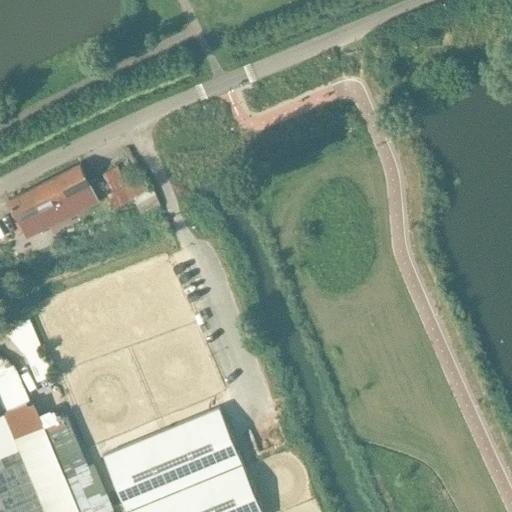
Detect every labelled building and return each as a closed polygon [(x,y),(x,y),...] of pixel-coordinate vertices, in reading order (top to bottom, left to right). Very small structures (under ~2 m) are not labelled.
[(80,164),(60,175),(76,206),(77,207),(97,197),(80,164)] [(134,197),(141,209),(143,212),(162,205),(143,172),(126,182),(117,166),(103,173),(113,191),(108,194),(116,207),(134,197)] [(9,198),(25,231),(76,206),(60,175),(31,190),(30,188),(9,198)] [(26,312),(23,314),(0,324),(0,326),(26,356),(36,381),(52,374),(26,312)] [(110,511),(109,509),(104,511),(65,415),(18,434),(8,410),(0,392),(0,511),(110,511)] [(262,511),(244,467),(219,407),(102,455),(125,511),(262,511)]
